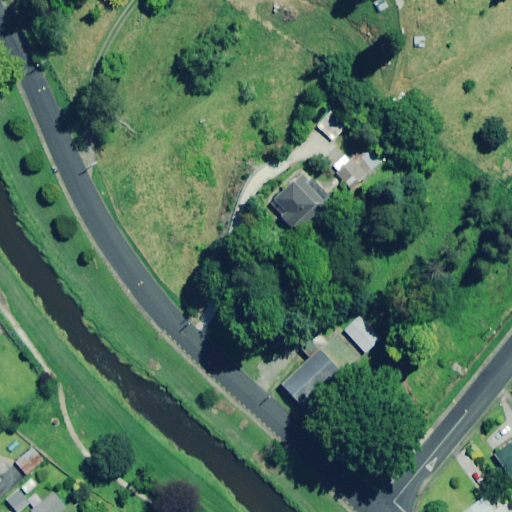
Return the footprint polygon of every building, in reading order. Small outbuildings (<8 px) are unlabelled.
[(366,175),(351,157),(333,172),(348,190),(366,175)] [(269,204),(297,233),(326,204),(298,175),(269,204)] [(379,339),(358,316),(343,331),(364,353),(379,339)] [(339,371),(310,341),(300,350),(308,358),(280,385),(301,407),(339,371)] [(511,441),(493,456),(511,482),(511,441)] [(37,485),(31,479),(21,488),(26,494),(37,485)] [(511,511),(511,505),(498,486),(463,511),(511,511)] [(46,500),(38,491),(30,497),(37,506),(30,511),(61,511),(67,507),(54,492),(46,500)]
